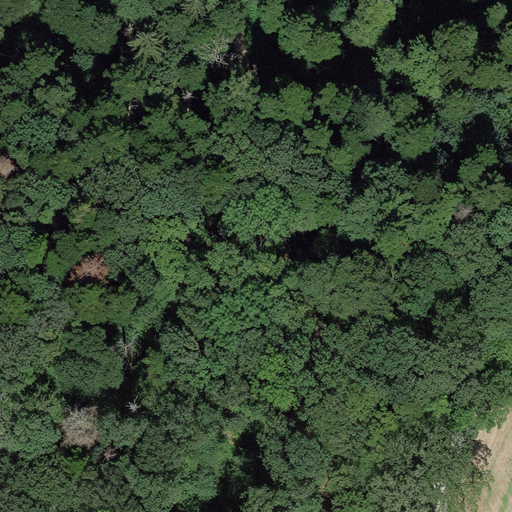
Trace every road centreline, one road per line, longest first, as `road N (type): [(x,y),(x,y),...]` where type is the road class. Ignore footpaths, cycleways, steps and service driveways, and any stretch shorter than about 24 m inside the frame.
road 1 (track): [(426,511),(317,349),(266,236),(218,0)]
road 2 (track): [(424,511),(449,444),(511,349)]
